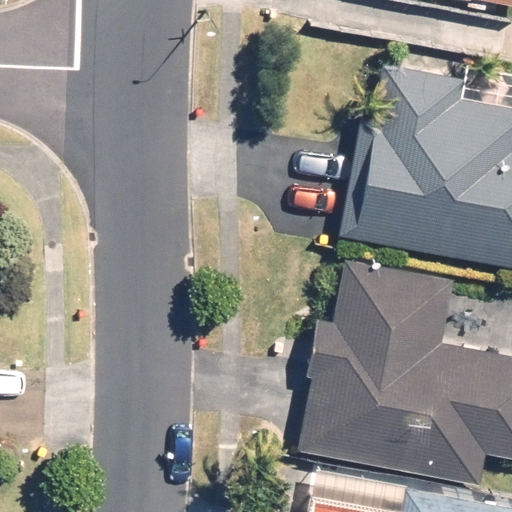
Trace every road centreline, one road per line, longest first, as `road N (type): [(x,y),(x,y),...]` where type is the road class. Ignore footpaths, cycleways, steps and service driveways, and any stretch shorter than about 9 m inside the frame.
road 1 (residential): [(131,75),(140,450),(133,511)]
road 2 (residential): [(0,65),(131,75)]
